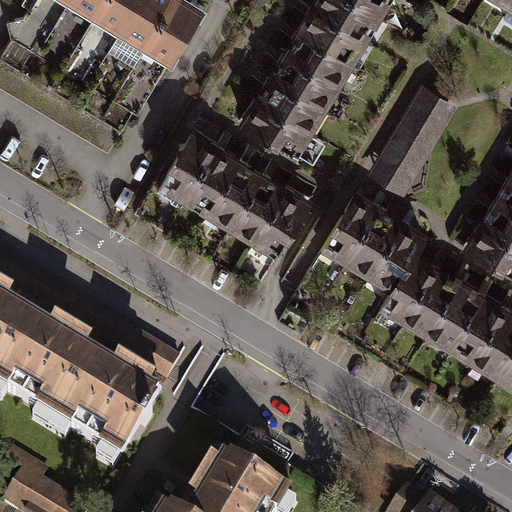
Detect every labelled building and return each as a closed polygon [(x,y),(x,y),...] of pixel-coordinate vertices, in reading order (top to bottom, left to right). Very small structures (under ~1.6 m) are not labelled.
[(65,0),(65,1),(90,16),(99,0),(65,0)] [(99,0),(90,16),(114,31),(133,0),(99,0)] [(133,0),(114,31),(141,47),(169,0),(133,0)] [(170,64),(204,7),(193,0),(169,0),(141,47),(170,64)] [(309,0),(306,6),(372,44),(387,18),(354,0),(309,0)] [(396,0),(354,0),(387,18),(396,0)] [(292,30),(359,67),(372,44),(306,6),(292,30)] [(279,53),(345,91),(359,67),(292,30),(279,53)] [(266,76),(332,114),(345,91),(279,53),(266,76)] [(253,99),(319,136),(332,114),(266,76),(253,99)] [(372,175),(413,196),(459,111),(418,89),(372,175)] [(239,123),(306,160),(319,136),(253,99),(239,123)] [(211,142),(187,128),(154,185),(178,198),(211,142)] [(206,214),(239,158),(211,142),(178,198),(206,214)] [(231,229),(264,172),(239,158),(206,214),(231,229)] [(255,242),(288,186),(264,172),(231,229),(255,242)] [(511,211),(511,183),(504,179),(492,200),(511,211)] [(280,256),(312,200),(288,186),(255,242),(280,256)] [(353,192),(321,249),(345,262),(377,205),(353,192)] [(480,220),(511,237),(511,211),(492,200),(480,220)] [(345,262),(370,277),(403,219),(377,205),(345,262)] [(417,254),(428,234),(403,219),(370,277),(396,291),(417,254)] [(466,245),(511,271),(511,237),(480,220),(466,245)] [(440,267),(417,254),(384,312),(407,325),(440,267)] [(461,279),(440,267),(407,325),(428,337),(461,279)] [(16,272),(10,284),(51,304),(57,292),(16,272)] [(486,293),(461,279),(428,337),(453,351),(486,293)] [(0,372),(33,317),(11,304),(16,296),(0,286),(0,372)] [(511,307),(486,293),(453,351),(478,365),(511,307)] [(511,353),(511,307),(478,365),(499,377),(511,353)] [(0,372),(0,388),(60,424),(100,356),(91,351),(96,343),(58,320),(53,329),(33,317),(0,372)] [(511,384),(511,353),(499,377),(511,384)] [(124,461),(164,394),(156,389),(160,382),(121,359),(117,366),(100,356),(60,424),(124,461)] [(278,511),(290,492),(227,456),(222,465),(215,461),(194,497),(201,501),(194,511),(278,511)] [(24,460),(5,497),(33,511),(84,511),(93,496),(24,460)] [(456,511),(437,497),(431,505),(410,489),(392,511),(456,511)]
